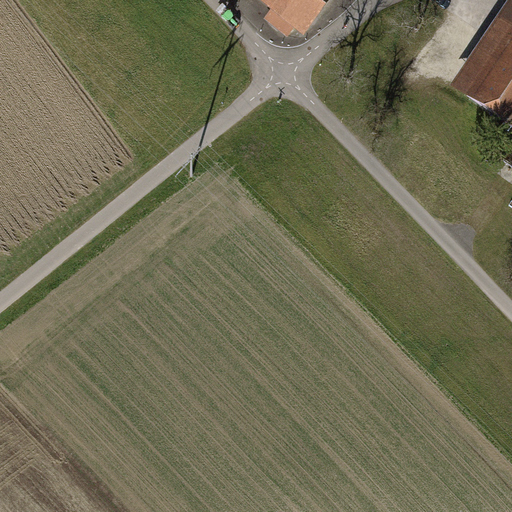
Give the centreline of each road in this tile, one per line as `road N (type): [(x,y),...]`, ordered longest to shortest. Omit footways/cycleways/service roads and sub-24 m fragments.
road 1 (unclassified): [(0,302),(284,74)]
road 2 (unclassified): [(284,74),(452,247)]
